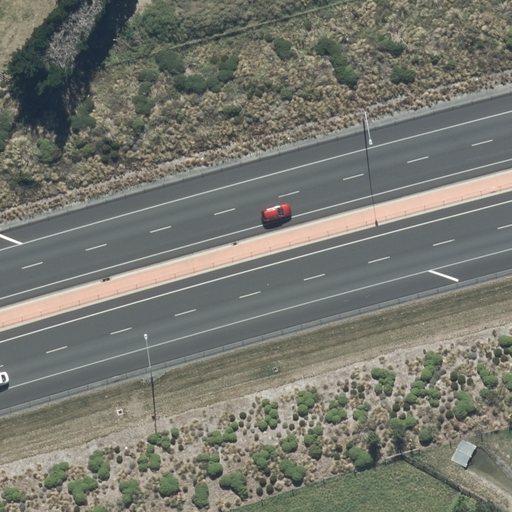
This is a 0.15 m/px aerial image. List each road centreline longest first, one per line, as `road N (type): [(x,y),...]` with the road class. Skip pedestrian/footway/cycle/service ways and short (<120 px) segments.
road 1 (motorway): [(0,275),(511,134)]
road 2 (motorway): [(511,225),(0,365)]
